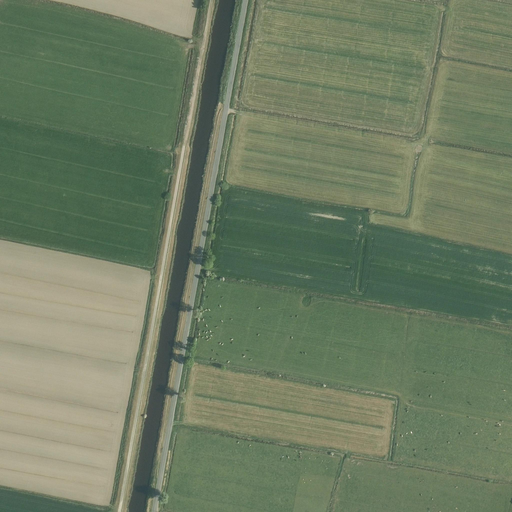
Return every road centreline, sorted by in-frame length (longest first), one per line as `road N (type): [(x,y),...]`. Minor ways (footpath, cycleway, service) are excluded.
road 1 (tertiary): [(154,511),(246,0)]
road 2 (track): [(119,511),(210,0)]
